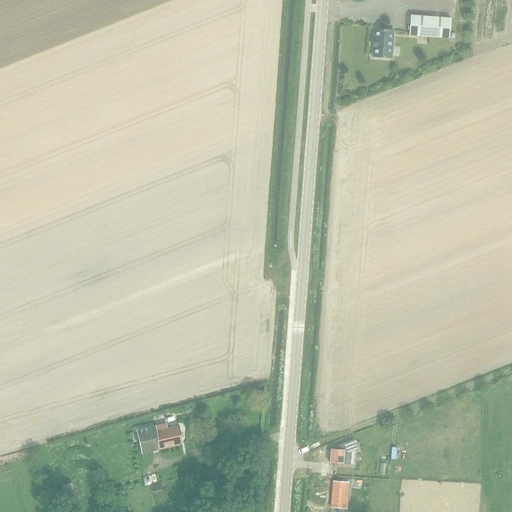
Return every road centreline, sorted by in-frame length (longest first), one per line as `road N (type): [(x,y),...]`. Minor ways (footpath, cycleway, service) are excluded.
road 1 (tertiary): [(282,511),(322,0)]
road 2 (track): [(511,366),(287,451)]
